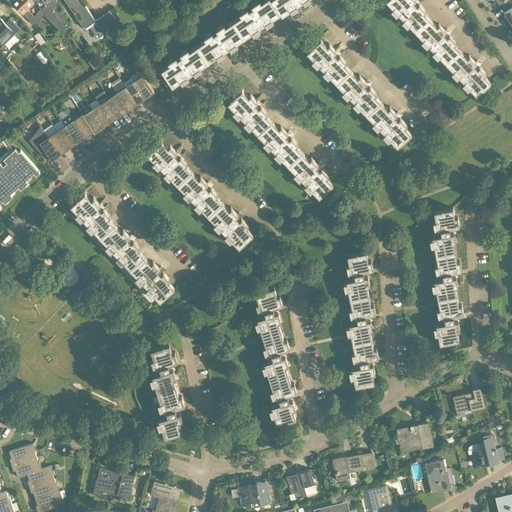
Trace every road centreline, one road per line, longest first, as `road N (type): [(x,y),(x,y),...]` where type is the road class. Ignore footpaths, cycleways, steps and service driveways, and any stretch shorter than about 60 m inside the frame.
road 1 (residential): [(206,471),(0,414)]
road 2 (residential): [(315,443),(289,281)]
road 3 (residential): [(392,400),(381,244)]
road 4 (residential): [(426,124),(320,13)]
road 5 (residential): [(348,174),(240,65)]
road 6 (residential): [(267,224),(161,116)]
road 7 (residential): [(477,358),(470,213)]
road 8 (residential): [(182,270),(84,168)]
road 9 (residential): [(206,471),(185,341)]
